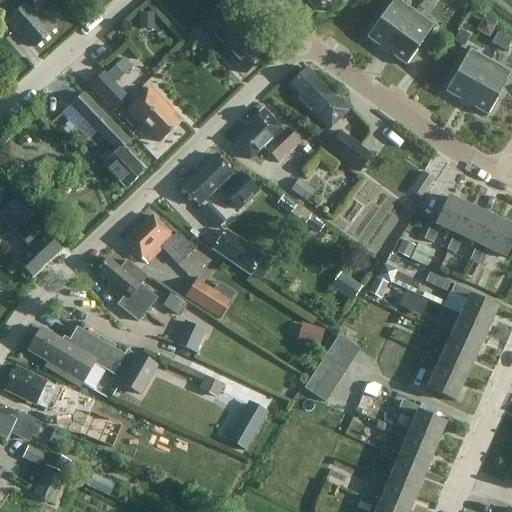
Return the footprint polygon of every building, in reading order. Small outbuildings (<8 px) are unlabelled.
[(32,14),(40,8),(50,0),(20,0),(21,1),(25,5),(32,14)] [(305,0),(314,8),(322,0),(305,0)] [(385,53),(415,12),(398,0),(393,0),(366,39),(382,50),(385,53)] [(32,14),(25,5),(5,21),(25,44),(29,40),(36,48),(50,35),(49,35),(58,28),(40,8),(32,14)] [(228,62),(231,59),(246,74),(262,59),(261,57),(264,55),(217,6),(198,24),(219,46),(216,49),(228,62)] [(405,66),(434,25),(415,12),(385,53),(388,55),(405,66)] [(139,22),(153,22),(153,14),(139,14),(139,22)] [(460,30),(453,42),(463,47),(469,35),(460,30)] [(498,48),(504,37),(497,34),(491,44),(498,48)] [(504,37),(498,48),(505,51),(511,41),(504,37)] [(466,105),(490,61),(470,49),(445,93),(461,102),(466,105)] [(487,117),(511,73),(490,61),(466,105),(469,107),(487,117)] [(290,85),(301,97),(298,99),(328,131),(350,109),(339,98),(337,101),(307,69),(290,85)] [(90,85),(114,111),(128,98),(103,72),(90,85)] [(138,124),(141,122),(161,143),(180,125),(171,116),(174,113),(150,89),(126,112),(138,124)] [(121,150),(119,148),(128,140),(83,93),(70,105),(115,153),(102,165),(126,189),(145,171),(123,149),(121,150)] [(287,129),(284,132),(263,110),(248,125),(250,127),(234,143),(250,160),(263,148),(279,164),(301,142),(287,129)] [(328,148),(360,173),(372,156),(340,132),(328,148)] [(50,145),(33,162),(50,180),(67,162),(50,145)] [(180,190),(198,208),(205,201),(218,189),(239,211),(259,192),(240,172),(236,176),(216,156),(187,183),(180,190)] [(425,171),(413,189),(424,195),(435,177),(425,171)] [(0,201),(14,189),(0,172),(0,201)] [(291,191),(307,203),(315,192),(299,180),(291,191)] [(20,195),(8,206),(8,207),(25,224),(30,220),(36,213),(36,214),(37,213),(20,195)] [(290,214),(296,205),(282,196),(276,204),(290,214)] [(458,236),(472,208),(456,201),(448,197),(436,225),(432,223),(424,240),(432,244),(440,228),(454,234),(458,236)] [(481,247),(495,219),(479,211),(472,208),(458,236),(454,234),(447,251),(455,255),(462,238),(477,245),(481,247)] [(178,233),(173,238),(152,216),(125,243),(146,264),(164,247),(180,264),(195,251),(178,233)] [(318,234),(324,226),(310,217),(305,225),(318,234)] [(481,247),(477,245),(469,261),(478,265),(485,249),(505,258),(511,242),(511,227),(501,222),(495,219),(481,247)] [(19,231),(16,234),(30,248),(16,261),(33,279),(62,251),(45,234),(44,234),(30,220),(25,224),(19,231)] [(211,251),(250,277),(263,257),(225,231),(211,251)] [(408,260),(414,246),(402,240),(395,254),(408,260)] [(123,301),(119,307),(138,322),(157,299),(140,286),(147,278),(126,261),(120,269),(108,259),(96,273),(111,285),(108,288),(123,301)] [(391,284),(397,271),(383,264),(377,278),(391,284)] [(330,287),(352,302),(362,287),(339,272),(330,287)] [(450,283),(429,273),(425,282),(446,292),(450,283)] [(219,320),(230,302),(195,280),(184,299),(219,320)] [(458,319),(487,332),(494,317),(497,309),(470,296),(471,295),(472,293),(454,285),(451,293),(444,308),(460,315),(458,319)] [(448,343),(476,356),(483,340),(487,332),(458,319),(460,315),(444,308),(440,316),(456,324),(450,338),(448,343)] [(174,343),(195,353),(205,331),(184,321),(174,343)] [(319,346),(323,331),(305,325),(300,341),(319,346)] [(141,395),(157,367),(136,355),(133,360),(77,328),(67,344),(41,329),(28,352),(49,364),(46,368),(80,388),(93,364),(122,381),(120,383),(141,395)] [(437,366),(466,379),(473,363),(476,356),(448,343),(450,338),(433,331),(430,339),(446,347),(439,361),(437,366)] [(331,347),(352,361),(359,350),(338,337),(331,347)] [(345,371),(352,361),(331,347),(324,358),(345,371)] [(437,366),(439,361),(423,354),(419,362),(435,369),(426,389),(455,402),(462,386),(466,379),(437,366)] [(339,382),(345,371),(324,358),(317,368),(339,382)] [(4,392),(36,406),(36,405),(46,410),(57,388),(47,383),(47,382),(16,368),(14,371),(11,371),(8,377),(10,380),(4,392)] [(332,393),(339,382),(317,368),(311,379),(332,393)] [(223,385),(207,377),(202,390),(217,397),(223,385)] [(325,403),(332,393),(311,379),(304,389),(325,403)] [(58,406),(85,416),(93,395),(67,384),(58,406)] [(407,436),(436,448),(442,432),(445,424),(417,413),(419,409),(402,401),(398,410),(415,417),(409,432),(407,436)] [(34,437),(39,426),(0,406),(0,441),(5,431),(28,442),(31,436),(34,437)] [(397,459),(426,471),(432,456),(436,448),(407,436),(409,432),(392,425),(388,433),(405,440),(399,455),(397,459)] [(44,467),(49,456),(28,446),(23,457),(44,467)] [(387,483),(416,495),(423,478),(426,471),(397,459),(399,455),(382,448),(379,457),(395,463),(389,478),(387,483)] [(44,467),(63,475),(64,476),(71,462),(50,453),(49,456),(44,467)] [(52,504),(64,479),(45,471),(33,495),(52,504)] [(378,506),(391,511),(409,511),(413,502),(416,495),(387,483),(389,478),(373,471),(369,480),(386,487),(380,501),(378,506)] [(87,487),(109,497),(115,484),(93,474),(87,487)] [(391,511),(378,506),(380,501),(363,495),(357,508),(366,511),(368,511),(370,508),(376,510),(375,511),(391,511)]
